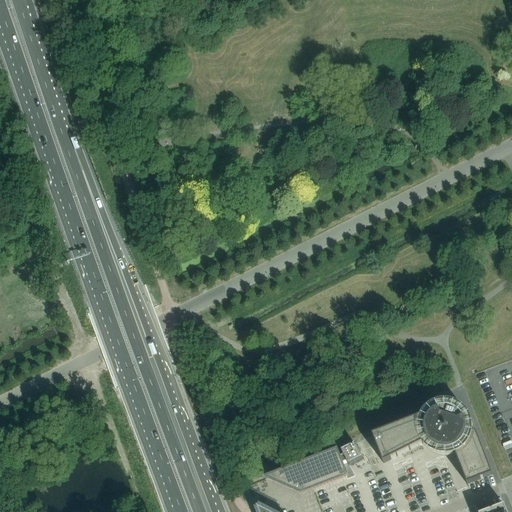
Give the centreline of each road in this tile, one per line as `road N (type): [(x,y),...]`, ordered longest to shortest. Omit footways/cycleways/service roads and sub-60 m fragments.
road 1 (unclassified): [(0,404),(511,145)]
road 2 (trunk): [(0,3),(169,489)]
road 3 (trunk): [(215,511),(136,296),(67,138)]
road 4 (trunk): [(200,511),(67,138)]
road 5 (trunk): [(67,138),(19,0)]
